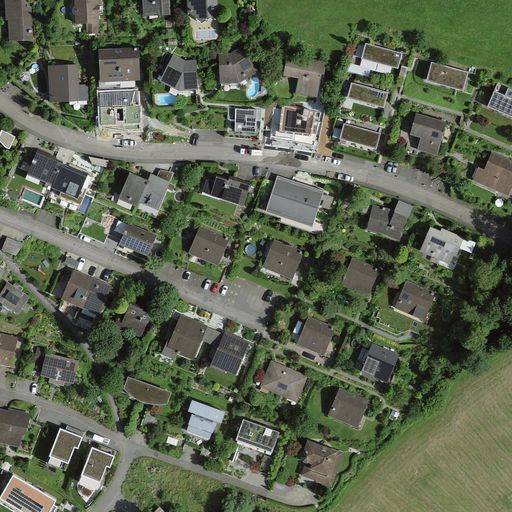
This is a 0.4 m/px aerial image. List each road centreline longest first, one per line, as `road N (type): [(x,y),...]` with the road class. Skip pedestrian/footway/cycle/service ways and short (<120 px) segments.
road 1 (residential): [(0,99),(42,128),(91,145),(298,160),(408,189),(511,236)]
road 2 (residential): [(263,325),(0,214)]
road 3 (residential): [(132,446),(63,409),(0,391)]
road 4 (residential): [(267,493),(132,446)]
